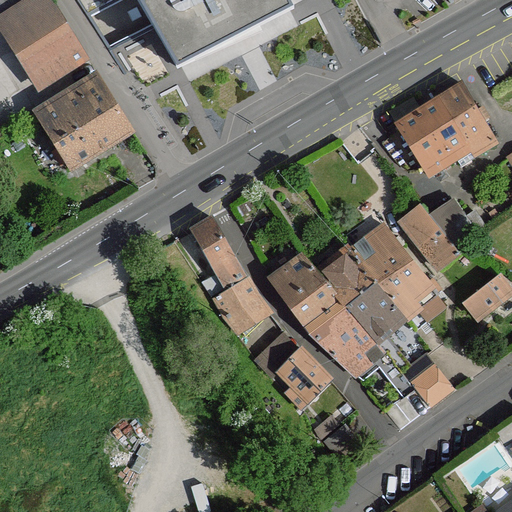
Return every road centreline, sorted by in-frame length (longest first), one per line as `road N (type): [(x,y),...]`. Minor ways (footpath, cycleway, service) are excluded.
road 1 (secondary): [(511,7),(0,297)]
road 2 (residential): [(341,511),(360,483),(473,401),(511,390)]
